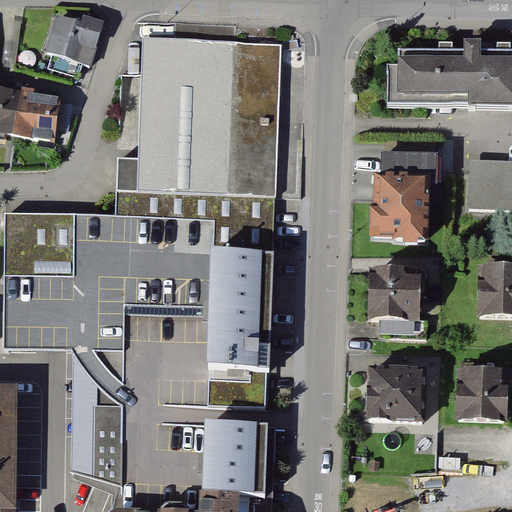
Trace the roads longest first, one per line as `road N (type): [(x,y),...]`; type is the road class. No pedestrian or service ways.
road 1 (residential): [(333,3),(315,511)]
road 2 (residential): [(131,1),(76,167),(47,185),(0,187)]
road 3 (residential): [(333,3),(131,1)]
road 4 (residential): [(333,3),(511,7)]
